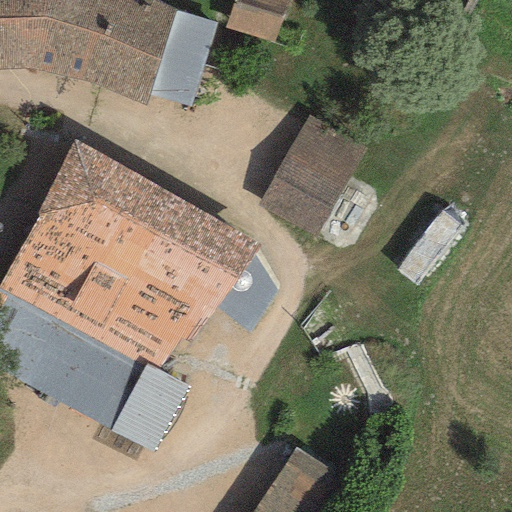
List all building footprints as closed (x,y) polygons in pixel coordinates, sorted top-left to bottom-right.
[(153,0),(0,0),(0,71),(34,71),(144,106),(147,95),(175,9),(153,0)] [(287,0),(232,0),(223,28),(272,45),(287,0)] [(214,24),(175,9),(147,95),(187,105),(214,24)] [(365,146),(306,114),(255,206),(314,238),(365,146)] [(256,243),(73,140),(0,278),(0,292),(142,370),(145,364),(157,370),(179,338),(188,344),(256,243)] [(142,370),(0,292),(0,371),(109,431),(142,370)] [(157,370),(145,364),(142,370),(109,431),(153,453),(187,386),(157,370)] [(324,511),(345,482),(294,447),(248,511),(324,511)]
